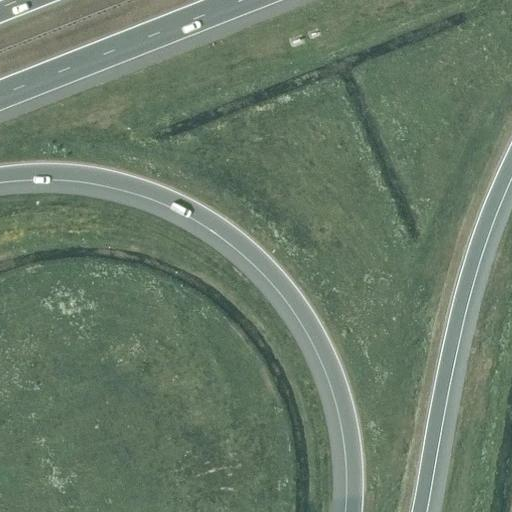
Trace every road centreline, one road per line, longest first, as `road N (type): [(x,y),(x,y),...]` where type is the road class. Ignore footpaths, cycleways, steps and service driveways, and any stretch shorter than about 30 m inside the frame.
road 1 (motorway): [(0,177),(95,176),(164,196),(260,262),(333,366),(352,432),(354,511)]
road 2 (motorway): [(418,511),(470,267),(511,161)]
road 3 (motorway): [(0,93),(239,0)]
